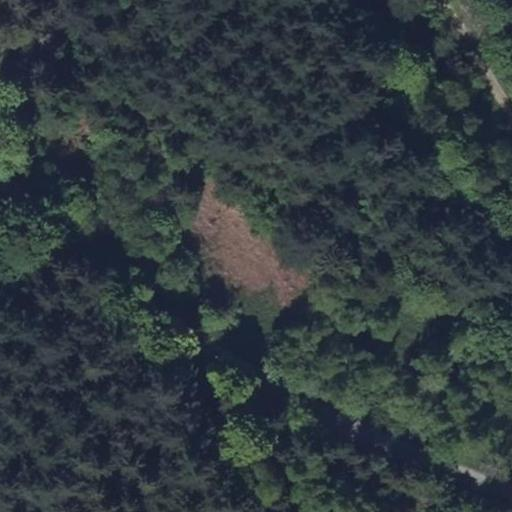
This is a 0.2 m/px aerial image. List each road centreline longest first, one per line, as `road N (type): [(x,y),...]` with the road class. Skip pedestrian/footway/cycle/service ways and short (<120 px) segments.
road 1 (unclassified): [(0,175),(204,337),(511,470)]
road 2 (track): [(442,0),(511,102)]
